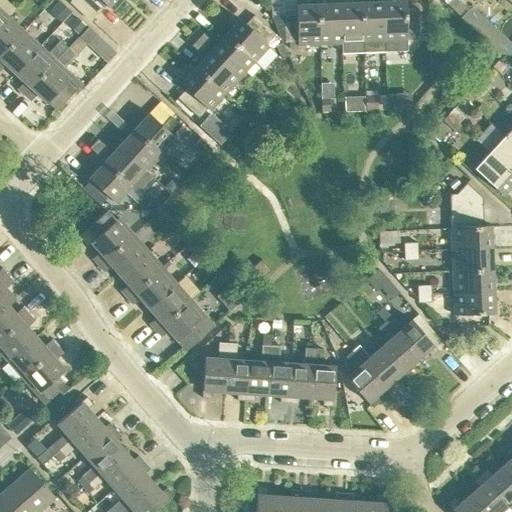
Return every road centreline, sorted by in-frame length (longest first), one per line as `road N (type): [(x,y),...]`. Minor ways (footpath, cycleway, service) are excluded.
road 1 (residential): [(43,158),(190,0)]
road 2 (residential): [(207,441),(408,450)]
road 3 (residential): [(112,356),(14,230),(10,207)]
road 4 (residential): [(408,450),(511,363)]
road 5 (residential): [(112,356),(179,431),(207,441)]
